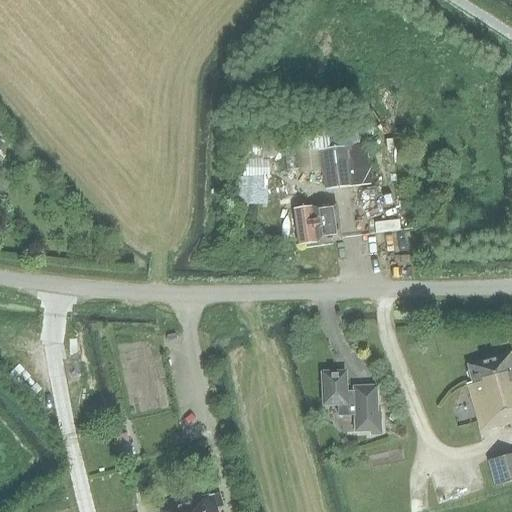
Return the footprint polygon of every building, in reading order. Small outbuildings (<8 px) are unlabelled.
[(346,146),(345,136),(318,140),(318,144),(308,145),(311,174),(322,173),(324,190),(371,184),(366,143),(346,146)] [(243,162),(262,162),(262,140),(243,140),(243,162)] [(339,240),(336,210),(335,203),(293,209),(294,222),(298,246),(339,240)] [(371,267),(372,278),(412,273),(411,263),(371,267)] [(511,356),(511,353),(466,365),(471,383),(466,384),(479,432),(511,422),(511,356)] [(352,387),(352,392),(345,392),(344,372),(320,373),(321,406),(336,406),(337,416),(353,415),(353,432),(370,432),(370,435),(382,434),(381,413),(377,413),(376,386),(352,387)] [(133,461),(127,439),(116,442),(123,464),(133,461)] [(511,453),(487,461),(494,487),(511,481),(511,453)] [(222,506),(219,493),(154,511),(215,511),(215,508),(222,506)]
